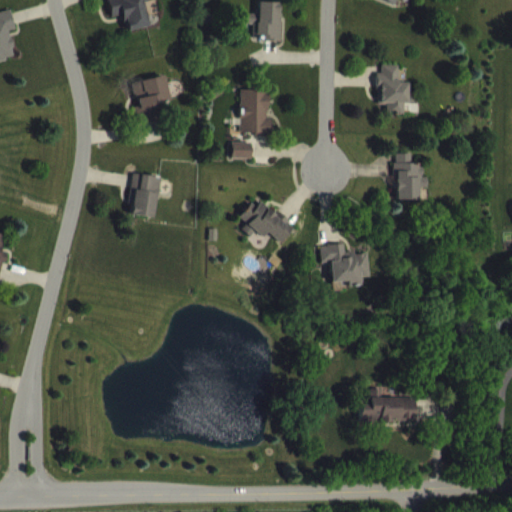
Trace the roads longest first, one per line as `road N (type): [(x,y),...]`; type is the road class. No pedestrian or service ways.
road 1 (tertiary): [(511,481),(0,494)]
road 2 (residential): [(29,494),(29,357),(83,186),(87,131),(61,0)]
road 3 (residential): [(328,0),(323,170)]
